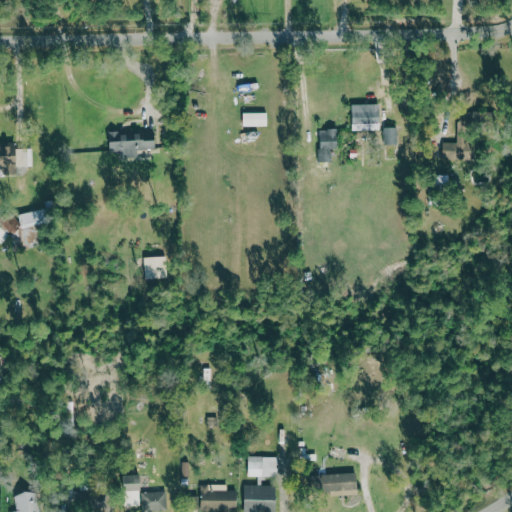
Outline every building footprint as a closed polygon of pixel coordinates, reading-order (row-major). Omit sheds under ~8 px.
[(352,130),(380,130),(381,104),(352,104),(352,130)] [(243,126),(268,125),(267,112),(243,112),(243,126)] [(383,144),(397,144),(398,128),(384,127),(383,144)] [(319,130),(320,162),(330,162),(330,149),(338,149),(338,129),(319,130)] [(157,148),(156,132),(111,134),(112,151),(121,151),(121,158),(138,157),(138,149),(157,148)] [(0,169),(3,169),(3,175),(17,174),(17,166),(33,166),(33,148),(16,148),(16,142),(0,142),(0,169)] [(14,251),(39,246),(35,229),(50,225),(47,208),(17,215),(19,224),(8,227),(14,251)] [(0,227),(0,242),(1,244),(9,236),(1,227),(0,227)] [(168,278),(167,256),(144,257),(145,279),(168,278)] [(248,476),(277,477),(278,457),(248,456),(248,476)] [(358,491),(357,473),(310,475),(311,493),(358,491)] [(142,491),(142,475),(124,476),(124,491),(142,491)] [(227,484),(201,485),(201,511),(237,510),(237,491),(227,491),(227,484)] [(244,511),(277,511),(278,486),(245,485),(244,511)] [(81,490),(79,508),(112,511),(114,494),(81,490)] [(142,492),(142,511),(168,511),(168,491),(142,492)] [(9,511),(38,511),(36,492),(15,495),(17,511),(9,511)]
